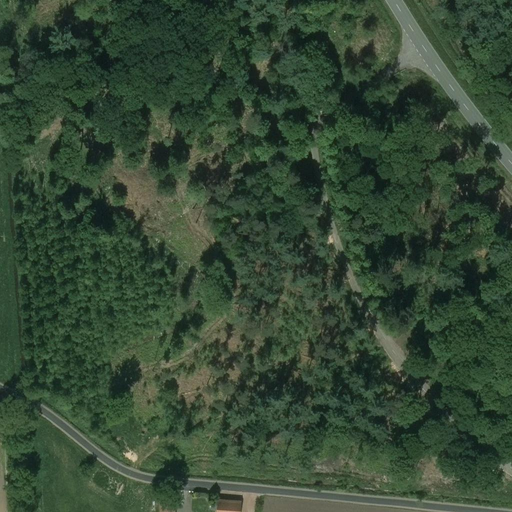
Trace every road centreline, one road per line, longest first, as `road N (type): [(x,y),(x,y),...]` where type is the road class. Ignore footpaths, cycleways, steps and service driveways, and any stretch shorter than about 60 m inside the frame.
road 1 (unclassified): [(0,388),(139,477),(479,511)]
road 2 (tertiary): [(393,0),(511,164)]
